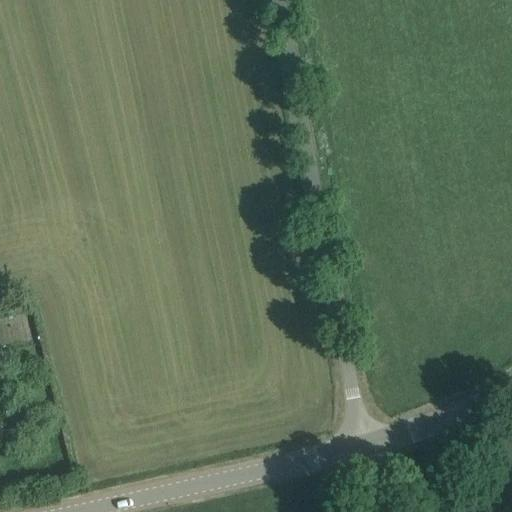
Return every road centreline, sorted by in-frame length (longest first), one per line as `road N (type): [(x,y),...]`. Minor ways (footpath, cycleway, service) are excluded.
road 1 (unclassified): [(363,446),(278,0)]
road 2 (unclassified): [(80,511),(363,446)]
road 3 (unclassified): [(363,446),(511,385)]
